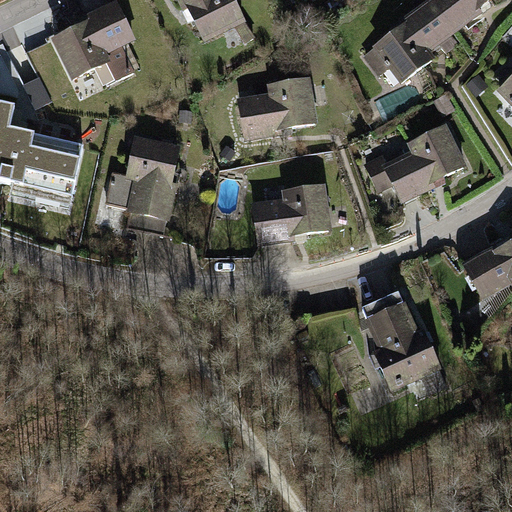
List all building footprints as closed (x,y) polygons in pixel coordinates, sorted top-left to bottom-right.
[(189,10),(205,42),(243,23),(231,0),(179,0),(186,12),(189,10)] [(435,0),(430,5),(452,34),(480,13),(478,10),(491,0),(435,0)] [(426,54),(452,34),(430,5),(402,25),(405,28),(376,49),(402,84),(432,61),(426,54)] [(59,51),(74,80),(99,68),(108,86),(122,79),(122,80),(133,75),(120,47),(133,41),(116,7),(85,22),(87,26),(55,42),(59,51)] [(74,80),(59,51),(32,64),(51,102),(78,89),(74,80)] [(468,87),(476,96),(486,88),(478,79),(468,87)] [(39,80),(23,88),(34,111),(50,103),(39,80)] [(511,81),(500,93),(511,105),(511,81)] [(240,104),(246,141),(281,135),(280,131),(315,125),(308,83),(271,89),(272,99),(240,104)] [(454,111),(447,98),(438,103),(445,116),(454,111)] [(15,110),(0,106),(0,173),(1,174),(0,180),(0,184),(72,200),(83,148),(10,132),(15,110)] [(432,184),(464,168),(444,130),(403,150),(407,159),(387,169),(383,161),(367,168),(378,191),(393,184),(402,203),(433,188),(432,184)] [(147,235),(163,238),(175,186),(171,186),(178,152),(136,143),(129,178),(114,175),(107,205),(131,210),(128,224),(145,227),(147,235)] [(294,236),(328,232),(323,190),(286,195),(287,204),(254,209),(260,245),(294,241),(294,236)] [(465,268),(484,300),(511,284),(511,245),(497,254),(495,251),(493,252),(491,248),(465,262),(468,266),(465,268)] [(392,392),(440,370),(424,334),(418,337),(399,295),(382,303),(363,311),(382,353),(376,356),(392,392)]
